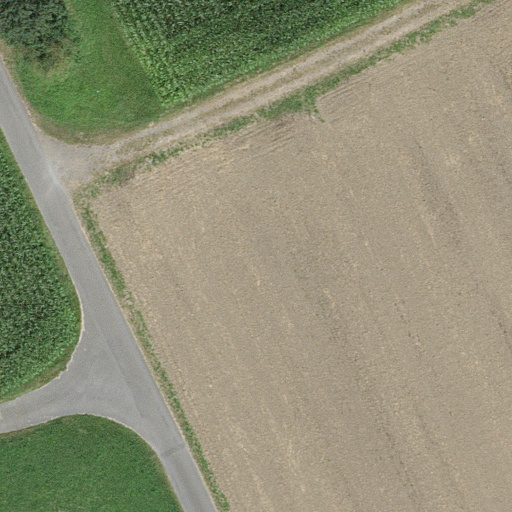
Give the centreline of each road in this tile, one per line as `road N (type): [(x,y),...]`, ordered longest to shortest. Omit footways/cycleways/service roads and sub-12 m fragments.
road 1 (unclassified): [(0,105),(188,511)]
road 2 (track): [(38,187),(430,0)]
road 3 (track): [(0,409),(121,373)]
